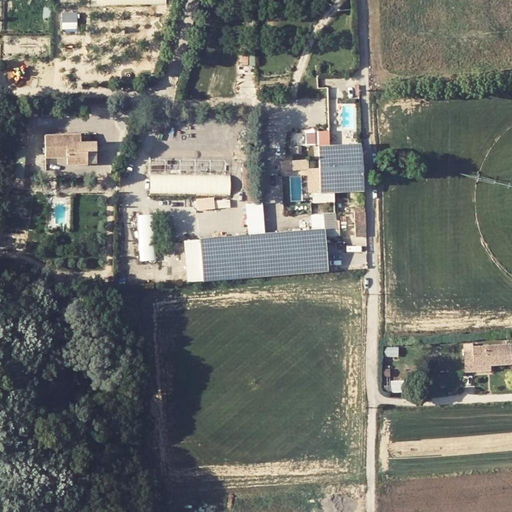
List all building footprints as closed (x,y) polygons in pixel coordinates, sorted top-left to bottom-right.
[(64,12),(65,30),(80,29),(79,11),(64,12)] [(332,143),(332,131),(294,132),(294,145),(301,145),(301,143),(332,143)] [(74,141),(74,134),(45,135),(45,157),(67,157),(67,152),(77,152),(77,163),(96,163),(95,141),(80,141),(74,141)] [(318,147),(321,191),(364,189),(362,144),(318,147)] [(77,152),(67,152),(67,157),(67,163),(77,163),(77,152)] [(281,178),(293,178),(293,170),(313,169),(313,158),(281,159),(281,178)] [(154,193),(233,193),(233,176),(154,176),(154,193)] [(218,197),(199,198),(199,210),(219,208),(218,197)] [(187,283),(327,272),(324,229),(266,234),(263,203),(246,205),(248,235),(183,240),(187,283)] [(359,225),(367,225),(368,208),(359,208),(359,225)] [(143,261),(159,260),(157,214),(140,215),(143,261)] [(359,234),(368,234),(367,225),(359,225),(359,234)] [(474,365),(491,364),(511,364),(511,343),(473,345),(473,350),(464,351),(465,370),(474,370),(474,365)]
